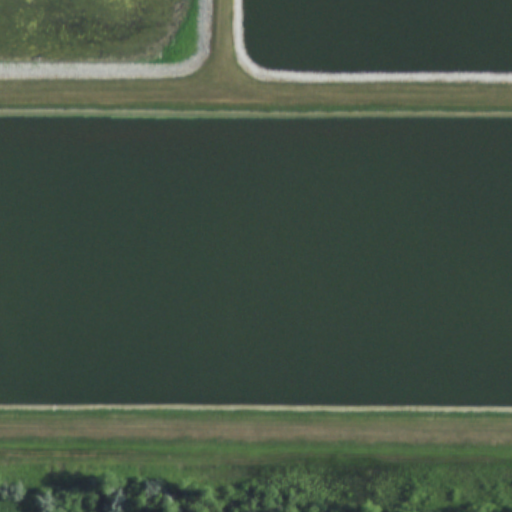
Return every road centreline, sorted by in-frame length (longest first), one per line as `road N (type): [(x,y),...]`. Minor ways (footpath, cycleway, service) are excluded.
road 1 (track): [(0,431),(511,436)]
road 2 (track): [(0,95),(511,98)]
